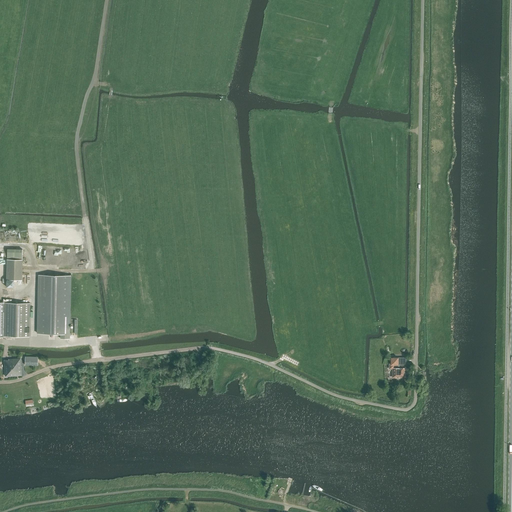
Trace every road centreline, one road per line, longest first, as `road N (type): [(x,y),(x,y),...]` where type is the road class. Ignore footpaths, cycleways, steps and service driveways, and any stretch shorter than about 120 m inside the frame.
road 1 (track): [(106,0),(76,141),(91,268),(34,271),(33,344)]
road 2 (unclassified): [(417,272),(415,401),(408,409),(337,396),(220,349)]
road 3 (unclassified): [(417,272),(422,0)]
road 4 (track): [(220,349),(88,360),(0,382)]
